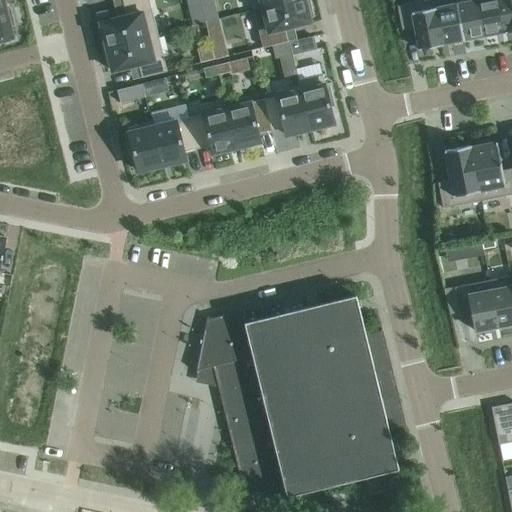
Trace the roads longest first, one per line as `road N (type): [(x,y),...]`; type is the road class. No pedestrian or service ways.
road 1 (residential): [(380,148),(116,213)]
road 2 (residential): [(419,396),(386,261),(380,148)]
road 3 (residential): [(116,213),(75,51)]
road 4 (residential): [(372,115),(511,86)]
road 5 (residential): [(0,483),(130,511)]
